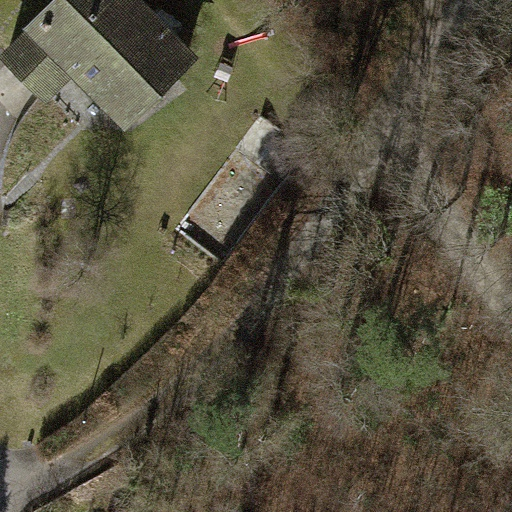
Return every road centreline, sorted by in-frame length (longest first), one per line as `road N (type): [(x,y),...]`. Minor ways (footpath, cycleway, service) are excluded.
road 1 (track): [(108,441),(222,342),(425,74)]
road 2 (track): [(511,307),(388,124)]
road 3 (residential): [(0,506),(108,441)]
